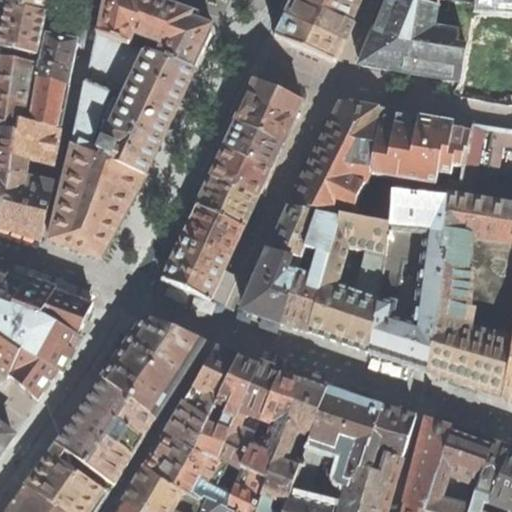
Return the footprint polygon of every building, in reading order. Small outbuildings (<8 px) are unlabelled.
[(0,0),(0,8),(8,10),(8,6),(47,15),(50,0),(0,0)] [(156,57),(174,6),(164,2),(159,0),(104,0),(97,35),(147,53),(156,57)] [(295,0),(292,7),(287,17),(310,28),(329,34),(344,41),(346,42),(351,30),(355,23),(352,22),(302,0),(295,0)] [(302,0),(352,22),(358,9),(362,0),(361,0),(302,0)] [(417,75),(463,83),(475,14),(476,6),(441,0),(439,7),(408,0),(387,0),(361,66),(417,75)] [(511,0),(440,0),(441,0),(476,6),(475,14),(511,16),(511,0)] [(42,37),(47,15),(8,6),(8,10),(4,42),(2,41),(1,49),(37,57),(42,37)] [(174,6),(156,57),(196,72),(209,45),(215,32),(215,29),(214,27),(213,25),(210,23),(200,19),(202,15),(174,6)] [(276,37),(335,61),(340,50),(344,41),(329,34),(310,28),(287,17),(282,25),(276,37)] [(73,147),(50,243),(76,253),(99,262),(148,172),(162,143),(190,85),(196,72),(156,57),(147,53),(97,35),(89,69),(73,147)] [(48,38),(38,81),(69,87),(78,44),(62,41),(48,38)] [(34,66),(0,60),(0,221),(12,177),(14,160),(20,123),(23,124),(34,66)] [(38,81),(31,125),(60,132),(65,107),(69,87),(38,81)] [(257,81),(250,97),(296,118),(304,101),(257,81)] [(244,109),(237,123),(284,144),(290,132),(296,118),(250,97),(244,109)] [(319,150),(291,207),(317,211),(343,214),(354,216),(357,197),(371,175),(409,182),(410,180),(438,185),(441,166),(464,169),(467,154),(468,154),(471,135),(426,128),(381,120),(382,111),(345,105),(342,106),(340,108),(319,150)] [(26,161),(54,167),(60,132),(31,125),(23,124),(20,123),(14,160),(12,177),(0,221),(0,229),(23,238),(37,242),(42,239),(53,182),(23,177),(26,161)] [(231,136),(225,150),(272,171),(277,159),(284,144),(237,123),(231,136)] [(437,330),(435,331),(427,373),(464,386),(502,399),(511,341),(511,133),(507,133),(473,127),(471,135),(468,154),(467,154),(464,169),(461,185),(451,184),(450,202),(448,202),(442,266),(445,266),(437,330)] [(219,162),(212,177),(259,199),(263,191),(272,171),(225,150),(219,162)] [(206,190),(198,206),(246,227),(252,214),(259,199),(212,177),(206,190)] [(389,234),(387,257),(369,354),(399,364),(427,373),(435,331),(437,330),(445,266),(442,266),(448,202),(393,196),(391,226),(390,234),(389,234)] [(191,222),(184,237),(231,259),(239,242),(246,227),(198,206),(191,222)] [(280,230),(309,238),(318,214),(289,209),(285,219),(280,230)] [(294,329),(309,334),(324,282),(342,217),(319,212),(318,214),(309,238),(305,250),(320,255),(312,280),(297,275),(282,325),(294,329)] [(342,217),(324,282),(309,334),(337,344),(369,354),(387,257),(389,234),(390,234),(391,226),(356,219),(342,217)] [(305,250),(309,238),(280,230),(275,241),(270,252),(301,260),(305,250)] [(200,296),(211,302),(216,291),(221,281),(226,270),(231,259),(184,237),(174,259),(169,269),(164,280),(176,286),(188,291),(195,294),(200,296)] [(263,318),(282,325),(297,275),(302,261),(301,260),(270,252),(259,280),(244,312),(263,318)] [(0,293),(9,277),(0,273),(0,293)] [(0,371),(13,380),(38,403),(68,363),(72,353),(93,308),(67,298),(28,284),(9,277),(0,293),(0,371)] [(147,321),(96,393),(149,433),(206,345),(178,334),(147,321)] [(511,403),(511,341),(502,399),(502,400),(511,403)] [(188,397),(168,432),(198,448),(213,414),(216,407),(240,359),(228,354),(218,350),(188,397)] [(240,358),(240,359),(216,407),(227,412),(225,418),(213,414),(198,448),(222,459),(261,365),(251,362),(240,358)] [(272,369),(261,365),(222,459),(229,462),(243,470),(253,445),(262,422),(283,373),(272,369)] [(293,377),(283,373),(262,422),(275,426),(268,451),(253,445),(243,470),(269,482),(302,380),(293,377)] [(316,385),(302,380),(269,482),(258,511),(270,511),(274,500),(288,505),(293,497),(303,464),(294,462),(296,454),(291,453),(296,439),(300,434),(311,438),(329,390),(316,385)] [(303,464),(293,497),(288,505),(285,511),(388,511),(394,493),(408,444),(417,418),(400,413),(384,409),(350,397),(329,390),(311,438),(303,464)] [(79,416),(57,447),(74,459),(95,473),(114,487),(136,454),(149,433),(96,393),(89,402),(88,404),(79,416)] [(428,421),(407,505),(426,511),(427,511),(439,476),(444,465),(455,430),(441,426),(428,421)] [(0,427),(0,455),(2,452),(13,437),(0,427)] [(475,437),(455,430),(444,465),(439,476),(427,511),(470,511),(474,500),(495,445),(475,437)] [(158,449),(147,468),(185,490),(206,502),(229,511),(234,496),(214,486),(229,462),(222,459),(198,448),(168,432),(158,449)] [(511,511),(511,450),(504,448),(495,445),(474,500),(470,511),(511,511)] [(43,466),(26,488),(63,511),(97,511),(100,509),(114,487),(95,473),(89,481),(69,466),(74,459),(57,447),(43,466)] [(174,511),(172,511),(185,490),(147,468),(136,485),(126,502),(143,511),(174,511)] [(258,511),(269,482),(243,470),(234,496),(229,511),(230,511),(258,511)] [(63,511),(26,488),(8,511),(63,511)] [(119,511),(143,511),(126,502),(119,511)] [(230,511),(229,511),(206,502),(202,511),(205,511),(230,511)]
